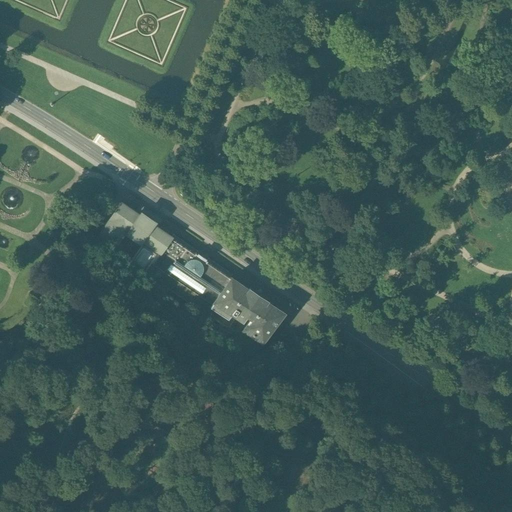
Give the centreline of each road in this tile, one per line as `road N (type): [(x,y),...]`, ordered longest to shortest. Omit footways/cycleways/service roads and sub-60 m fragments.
road 1 (primary): [(511,441),(0,92)]
road 2 (track): [(79,398),(226,460),(271,499)]
